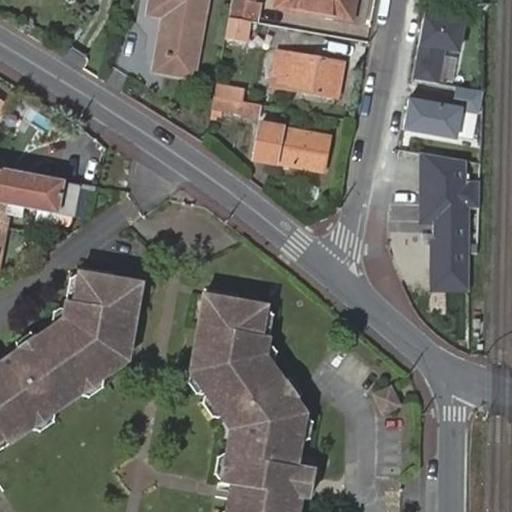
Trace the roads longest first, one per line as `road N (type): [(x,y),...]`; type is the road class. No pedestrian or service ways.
road 1 (tertiary): [(0,43),(133,125),(326,269)]
road 2 (residential): [(392,0),(346,243),(326,269)]
road 3 (tertiary): [(326,269),(452,372)]
road 4 (tertiary): [(450,511),(452,372)]
